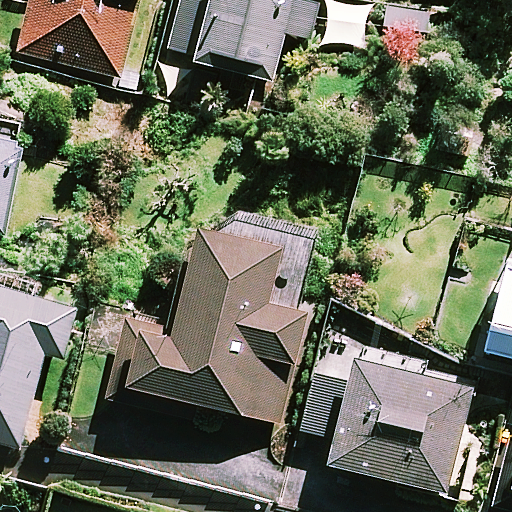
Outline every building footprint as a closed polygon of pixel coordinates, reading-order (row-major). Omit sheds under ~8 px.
[(133,0),(23,0),(12,53),(117,76),(133,0)] [(313,0),(173,0),(160,55),(268,80),(279,32),(304,38),(313,0)] [(0,225),(19,125),(0,121),(0,225)] [(268,244),(183,224),(160,325),(120,316),(102,396),(128,402),(131,388),(275,421),(300,311),(255,301),(268,244)] [(511,262),(494,258),(471,348),(511,358),(511,262)] [(65,317),(0,302),(0,447),(13,450),(33,360),(54,365),(65,317)] [(466,384),(348,358),(343,381),(306,373),(294,428),(327,435),(320,464),(455,494),(464,455),(451,452),(466,384)] [(511,511),(511,437),(501,435),(485,508),(500,511),(506,511),(511,511)]
